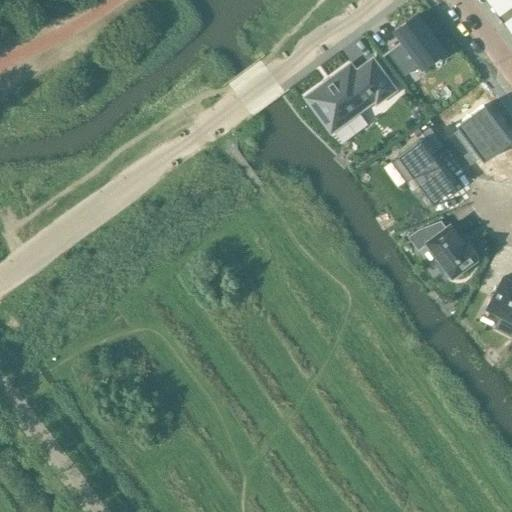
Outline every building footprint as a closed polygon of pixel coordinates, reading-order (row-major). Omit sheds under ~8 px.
[(511,17),(507,10),(498,17),(503,25),(511,18),(511,17)] [(401,42),(386,52),(404,76),(419,66),(421,69),(443,52),(416,15),(405,23),(393,32),(401,42)] [(350,64),(304,98),(330,133),(373,101),(376,105),(395,91),(372,59),(355,71),(350,64)] [(458,130),(448,138),(455,148),(465,140),(482,163),(510,143),(483,106),(455,126),(458,130)] [(429,127),(421,133),(436,153),(443,147),(429,127)] [(397,156),(390,161),(405,182),(412,177),(423,192),(432,204),(454,187),(450,181),(419,139),(397,156)] [(418,230),(407,237),(418,251),(427,244),(451,277),(455,275),(457,278),(473,266),(471,263),(474,260),(464,246),(463,246),(449,226),(446,229),(440,221),(418,230)] [(511,282),(502,278),(486,309),(501,316),(494,328),(510,337),(511,333),(511,282)]
